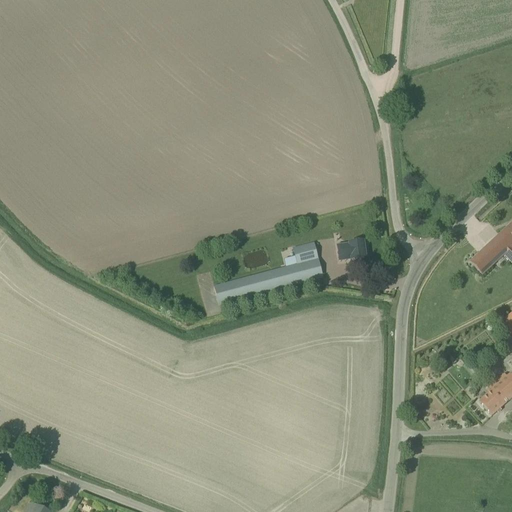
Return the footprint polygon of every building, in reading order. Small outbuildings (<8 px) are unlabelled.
[(511,223),(470,263),(482,276),(504,256),(511,264),(511,223)] [(337,247),(339,263),(366,259),(364,242),(349,244),(349,245),(337,247)] [(292,249),(297,266),(214,288),(219,306),(323,278),(314,244),(292,249)] [(511,311),(499,320),(511,338),(511,337),(511,311)] [(489,393),(479,403),(491,417),(511,398),(511,373),(507,378),(504,375),(487,390),(489,393)] [(47,511),(30,503),(25,511),(47,511)]
